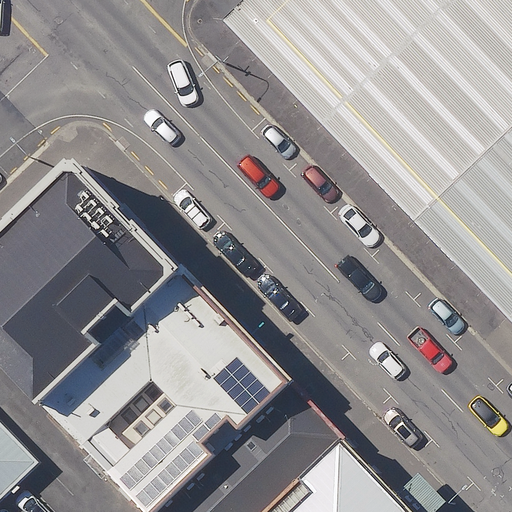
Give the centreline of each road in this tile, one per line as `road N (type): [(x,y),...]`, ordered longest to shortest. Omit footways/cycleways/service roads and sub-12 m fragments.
road 1 (tertiary): [(511,465),(86,19)]
road 2 (unclassified): [(0,103),(86,19)]
